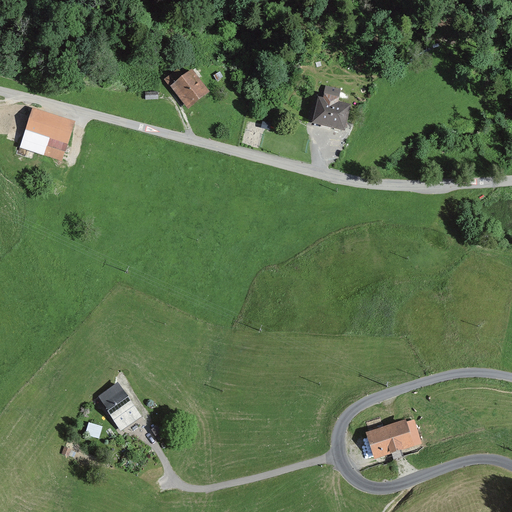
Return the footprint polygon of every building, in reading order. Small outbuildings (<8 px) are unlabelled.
[(193,66),(169,82),(190,112),(213,96),(193,66)] [(352,107),(317,98),(311,123),(345,132),(352,107)] [(78,125),(35,111),(24,140),(48,149),(45,157),(65,164),(78,125)] [(122,385),(101,398),(121,432),(143,419),(122,385)] [(91,420),(88,432),(102,435),(105,423),(91,420)] [(416,421),(369,434),(376,461),(424,447),(416,421)]
